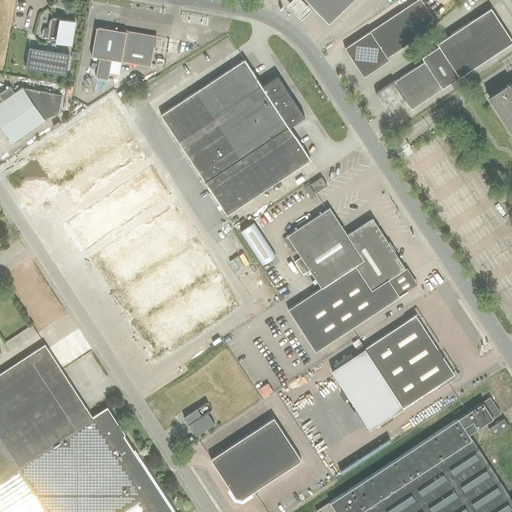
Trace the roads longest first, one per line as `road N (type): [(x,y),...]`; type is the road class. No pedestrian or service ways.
road 1 (tertiary): [(511,353),(306,48),(276,21),(186,0)]
road 2 (unclassified): [(209,511),(0,189)]
